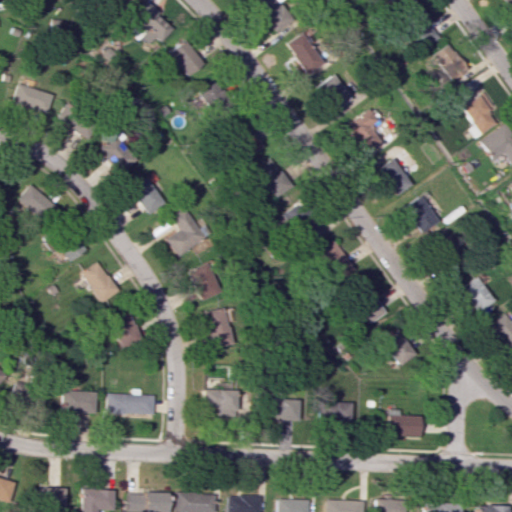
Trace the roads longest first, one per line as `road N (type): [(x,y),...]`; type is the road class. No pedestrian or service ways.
road 1 (residential): [(194,0),(469,376),(511,410)]
road 2 (residential): [(0,438),(36,447),(511,467)]
road 3 (residential): [(0,134),(66,167),(150,286),(174,349),(172,454)]
